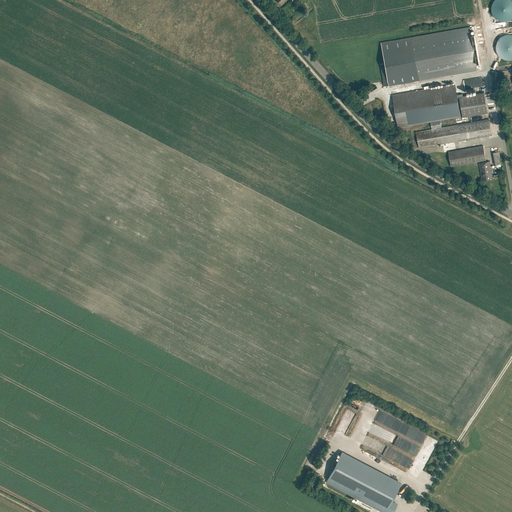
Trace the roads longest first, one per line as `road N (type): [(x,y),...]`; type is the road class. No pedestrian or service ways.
road 1 (secondary): [(511,213),(395,145),(259,0)]
road 2 (unclassified): [(511,193),(479,0)]
